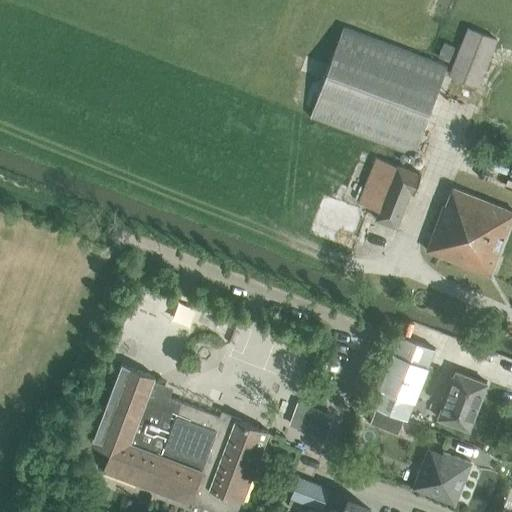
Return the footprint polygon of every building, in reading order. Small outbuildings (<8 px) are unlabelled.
[(346,28),(312,119),(415,157),(448,67),(346,28)] [(498,41),(469,29),(451,75),(479,87),(498,41)] [(444,43),(438,57),(450,62),(455,47),(444,43)] [(415,195),(416,193),(423,175),(398,165),(398,166),(377,158),(359,203),(380,212),(377,219),(398,227),(412,193),(415,195)] [(511,225),(511,211),(466,193),(455,189),(448,206),(445,205),(428,250),(492,275),(511,225)] [(313,207),(313,226),(331,225),(330,207),(313,207)] [(117,309),(112,324),(121,328),(127,313),(117,309)] [(437,350),(403,336),(374,407),(409,420),(437,350)] [(157,377),(123,364),(92,445),(111,452),(104,471),(191,505),(192,502),(219,511),(238,511),(243,500),(245,501),(271,433),(236,420),(236,422),(163,394),(165,384),(156,381),(157,377)] [(488,384),(456,372),(438,419),(470,431),(488,384)] [(299,402),(290,424),(327,438),(335,415),(299,402)] [(404,418),(377,408),(371,423),(398,433),(404,418)] [(443,456),(429,450),(414,489),(455,506),(472,464),(444,453),(443,456)] [(352,454),(349,463),(362,468),(365,459),(352,454)] [(323,510),(331,489),(300,478),(293,499),(323,510)] [(372,511),(373,511),(348,502),(344,511),(338,511),(332,509),(330,511),(372,511)]
